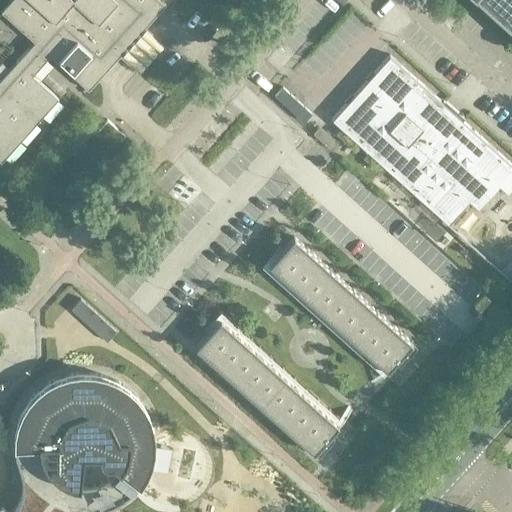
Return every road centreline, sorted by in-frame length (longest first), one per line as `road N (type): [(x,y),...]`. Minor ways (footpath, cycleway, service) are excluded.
road 1 (unclassified): [(169,148),(307,0)]
road 2 (unclassified): [(402,0),(511,97)]
road 3 (tertiary): [(417,511),(511,404)]
